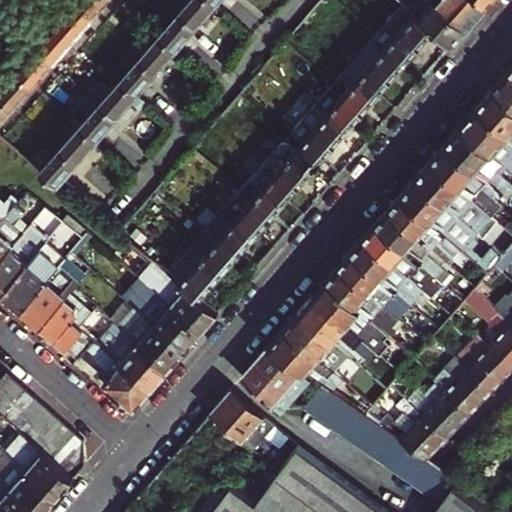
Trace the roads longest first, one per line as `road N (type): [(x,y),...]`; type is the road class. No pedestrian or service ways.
road 1 (residential): [(137,451),(511,15)]
road 2 (residential): [(0,330),(137,451)]
